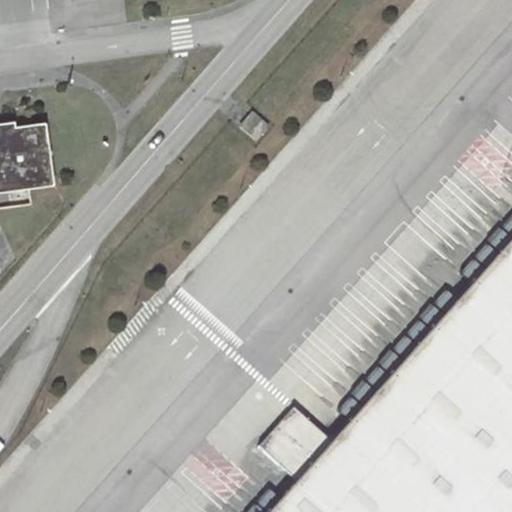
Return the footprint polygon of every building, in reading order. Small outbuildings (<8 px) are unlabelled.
[(266,127),(250,113),(238,127),(253,141),(266,127)] [(0,126),(0,190),(52,183),(44,121),(12,125),(0,126)] [(511,237),(511,218),(460,277),(470,285),(511,237)] [(511,511),(511,237),(470,285),(453,304),(346,424),(329,443),(290,408),(255,448),(294,483),(277,501),(267,511),(511,511)] [(453,304),(444,295),(337,415),(346,424),(453,304)] [(267,511),(277,501),(268,493),(250,511),(267,511)]
